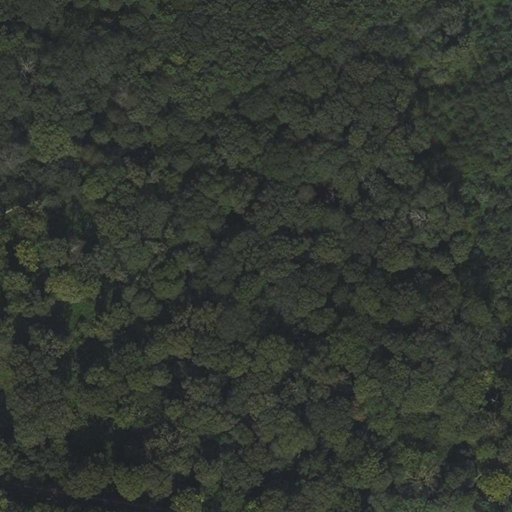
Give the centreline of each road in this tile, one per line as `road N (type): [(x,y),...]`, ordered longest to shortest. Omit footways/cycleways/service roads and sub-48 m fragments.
road 1 (track): [(0,210),(453,0)]
road 2 (unclassified): [(0,485),(154,511)]
